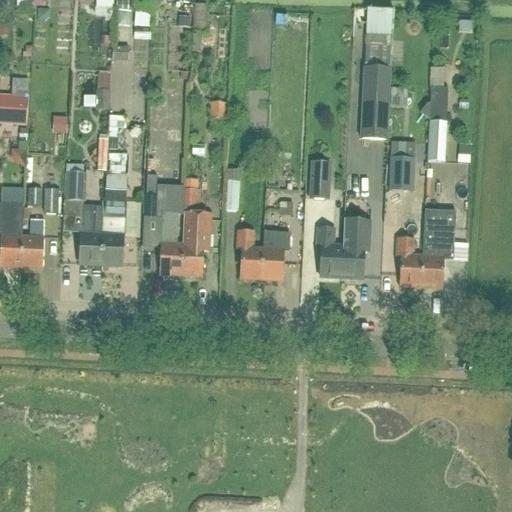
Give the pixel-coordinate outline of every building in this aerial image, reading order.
[(99,0),(99,1),(99,12),(109,12),(109,0),(99,0)] [(193,7),(192,35),(205,36),(207,8),(193,7)] [(136,13),(137,30),(153,30),(153,13),(136,13)] [(112,50),(112,64),(127,64),(127,50),(112,50)] [(355,141),(381,142),(383,71),(357,70),(355,141)] [(111,93),(109,93),(110,77),(95,76),(94,93),(94,112),(110,113),(111,93)] [(428,90),(427,124),(443,125),(444,91),(428,90)] [(0,97),(0,121),(26,122),(27,98),(0,97)] [(211,105),(210,121),(223,122),(224,106),(211,105)] [(127,120),(128,110),(112,110),(112,119),(110,119),(109,140),(116,140),(116,131),(120,131),(121,120),(127,120)] [(59,141),(61,116),(46,116),(44,140),(59,141)] [(427,124),(426,164),(442,165),(443,125),(427,124)] [(107,142),(98,142),(97,174),(123,175),(124,162),(106,161),(107,142)] [(61,165),(60,153),(46,154),(47,166),(61,165)] [(237,214),(240,173),(226,172),(224,213),(237,214)] [(31,174),(31,190),(46,190),(47,175),(31,174)] [(64,203),(79,204),(85,204),(86,177),(65,176),(64,203)] [(386,222),(409,223),(417,223),(418,185),(388,185),(386,222)] [(102,210),(101,269),(122,269),(124,188),(105,187),(104,210),(102,210)] [(1,191),(1,205),(22,206),(23,192),(1,191)] [(41,209),(41,192),(28,191),(26,208),(41,209)] [(183,192),(183,211),(199,211),(199,193),(183,192)] [(57,217),(58,193),(44,193),(43,217),(57,217)] [(157,220),(158,198),(144,198),(143,220),(157,220)] [(317,223),(317,200),(305,200),(305,223),(317,223)] [(22,240),(23,207),(0,206),(0,240),(0,241),(0,246),(0,268),(21,270),(22,240)] [(101,269),(102,210),(81,209),(80,268),(101,269)] [(159,276),(181,277),(182,248),(184,216),(162,215),(159,276)] [(187,248),(182,248),(181,277),(202,278),(203,250),(209,250),(210,217),(189,216),(187,248)] [(22,240),(21,270),(42,271),(44,222),(31,222),(30,241),(22,240)] [(340,251),(340,280),(361,281),(362,253),(367,253),(368,224),(341,223),(340,251)] [(422,229),(421,261),(420,290),(442,291),(443,263),(453,263),(454,230),(422,229)] [(340,280),(340,251),(326,251),(327,232),(310,232),(310,251),(319,251),(318,280),(340,280)] [(261,281),(262,253),(253,252),(254,234),(237,233),(236,252),(241,252),(239,280),(261,281)] [(271,253),(262,253),(261,281),(282,282),(284,254),(288,254),(289,236),(272,235),(271,253)] [(420,290),(421,261),(413,260),(413,241),(396,241),(396,263),(399,263),(398,289),(420,290)]
